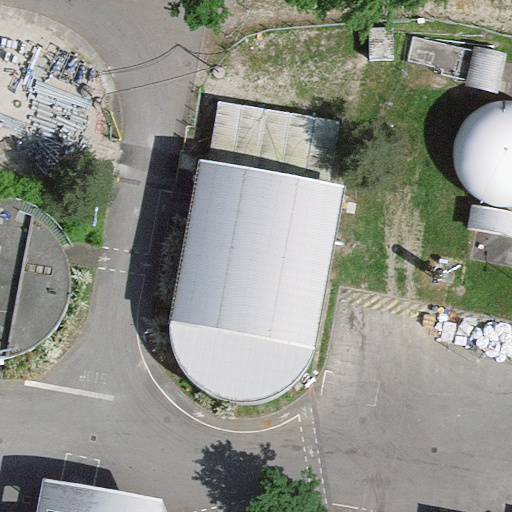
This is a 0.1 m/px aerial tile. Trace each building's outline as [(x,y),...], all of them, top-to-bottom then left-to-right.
[(506,56),(477,50),(470,86),(499,92),(506,56)] [(343,166),(349,111),(225,98),(219,153),(343,166)] [(511,104),(511,105),(490,108),(473,118),(464,130),(458,145),(457,161),(462,178),(471,191),(486,202),(499,206),(511,206),(511,104)] [(345,191),(203,166),(172,325),(172,342),(176,358),(185,374),(197,388),(212,396),(224,401),(239,402),(257,401),(272,399),(287,391),(300,381),(309,367),(318,347),(329,287),(345,191)] [(0,357),(7,357),(27,352),(41,345),(52,334),(63,318),(70,296),(70,270),(67,257),(60,241),(51,229),(38,221),(22,212),(23,201),(5,197),(0,196),(0,357)] [(511,213),(474,207),(471,229),(511,235),(511,213)] [(166,511),(164,506),(46,484),(40,511),(166,511)]
